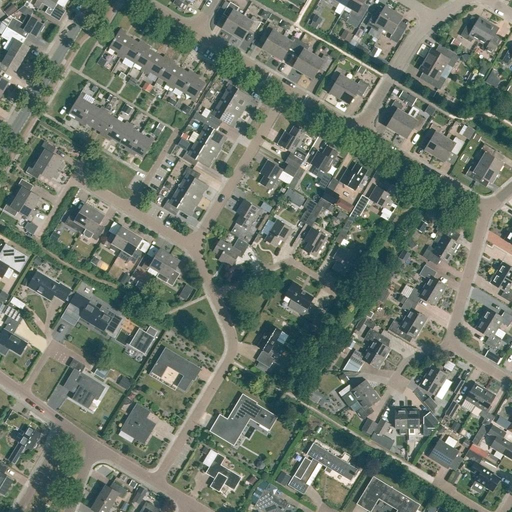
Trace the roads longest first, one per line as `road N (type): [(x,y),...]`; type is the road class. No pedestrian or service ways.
road 1 (residential): [(155,483),(232,346),(214,294)]
road 2 (residential): [(193,246),(288,88)]
road 3 (secondary): [(0,151),(90,0)]
road 4 (residential): [(486,204),(355,127)]
road 5 (residential): [(447,345),(486,204)]
road 6 (residential): [(214,294),(291,261),(340,290)]
road 7 (residential): [(434,18),(413,30),(355,127)]
road 8 (residential): [(129,209),(75,177),(41,232)]
